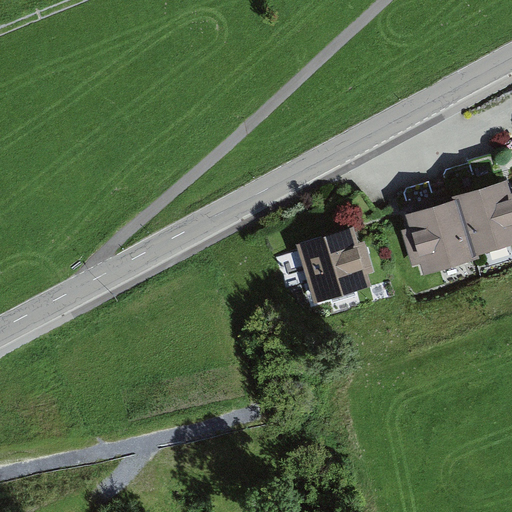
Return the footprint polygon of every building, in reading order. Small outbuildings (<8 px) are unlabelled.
[(449,169),(457,195),(498,183),(490,155),(468,161),(469,163),(449,169)] [(458,199),(476,257),(511,245),(511,191),(508,180),(498,183),(457,195),(458,199)] [(404,195),(410,213),(436,205),(429,182),(407,189),(404,195)] [(374,215),(360,196),(326,218),(332,237),(354,231),(374,215)] [(476,257),(458,199),(436,205),(410,213),(405,214),(409,230),(403,232),(413,267),(420,265),(424,276),(476,261),(476,257)] [(332,237),(300,247),(317,304),(371,288),(366,273),(373,271),(365,244),(358,246),(354,231),(332,237)]
